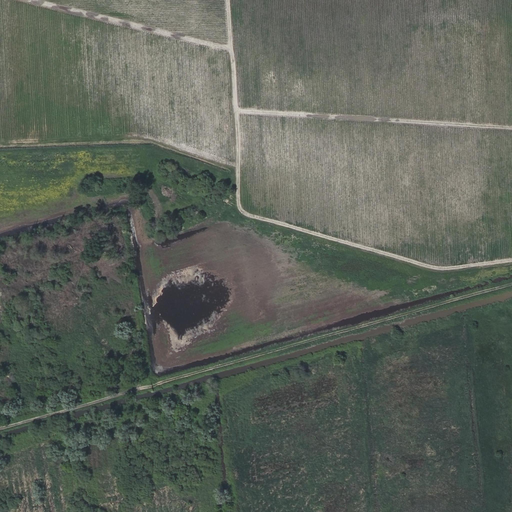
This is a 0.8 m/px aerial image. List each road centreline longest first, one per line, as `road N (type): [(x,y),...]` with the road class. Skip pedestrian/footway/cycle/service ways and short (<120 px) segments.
road 1 (track): [(511,260),(439,267),(239,209),(231,48),(37,0)]
road 2 (track): [(0,427),(511,283)]
